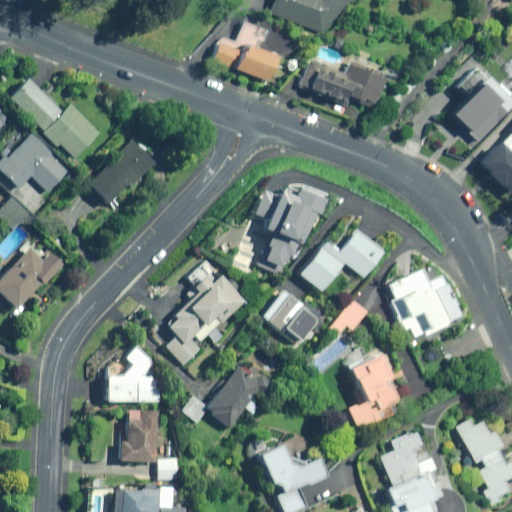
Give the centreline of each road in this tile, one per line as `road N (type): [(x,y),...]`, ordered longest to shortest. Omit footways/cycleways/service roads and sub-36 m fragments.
road 1 (residential): [(50,511),(65,348),(211,182),(247,114)]
road 2 (unclassified): [(511,345),(466,244),(415,184),(247,114)]
road 3 (unclassified): [(247,114),(0,15)]
